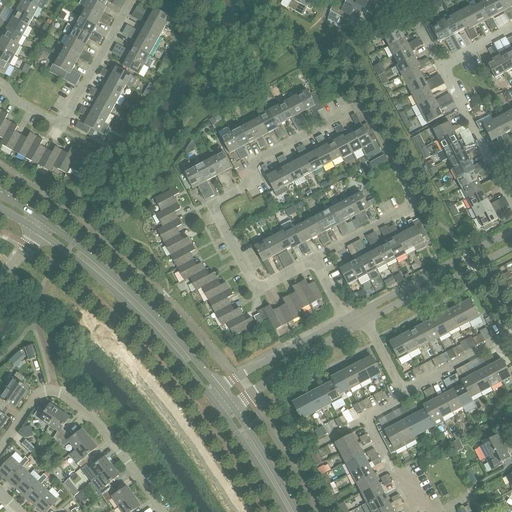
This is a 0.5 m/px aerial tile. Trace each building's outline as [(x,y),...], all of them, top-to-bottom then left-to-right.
[(39,7),(25,0),(22,0),(20,5),(11,0),(9,0),(8,3),(33,17),(39,7)] [(106,8),(104,6),(104,7),(91,0),(87,0),(83,8),(85,9),(110,23),(112,19),(103,14),(106,8)] [(291,0),(287,8),(295,12),(301,0),(291,0)] [(307,8),(311,11),(317,0),(301,0),(295,12),(303,16),(307,8)] [(355,0),(346,0),(344,4),(362,14),(365,10),(373,14),(377,7),(364,0),(356,0),(355,0)] [(490,0),(486,0),(480,4),(493,29),(497,27),(492,18),(498,15),(490,0)] [(508,10),(502,0),(490,0),(498,15),(504,11),(509,21),(511,19),(511,18),(509,12),(508,10)] [(511,8),(511,7),(511,0),(502,0),(508,10),(511,8)] [(28,26),(33,17),(8,3),(6,6),(16,12),(12,18),(28,26)] [(358,21),(362,14),(344,4),(342,8),(334,3),(330,11),(348,21),(350,17),(358,21)] [(490,31),(493,29),(480,4),(471,8),(471,9),(479,25),(485,21),(490,31)] [(473,28),(479,25),(471,9),(471,8),(470,6),(460,12),(468,28),(469,30),(473,28)] [(109,26),(110,23),(85,9),(80,18),(96,27),(99,21),(109,26)] [(143,16),(164,28),(170,18),(154,9),(151,14),(146,11),(143,16)] [(460,12),(450,17),(459,33),(465,29),(468,28),(460,12)] [(159,37),(164,28),(143,16),(141,21),(146,24),(144,29),(159,37)] [(441,22),(452,43),(457,41),(454,35),(459,33),(450,17),(441,22)] [(0,23),(23,36),(28,26),(12,18),(9,24),(0,18),(0,23)] [(80,18),(75,28),(100,41),(102,38),(93,33),(96,27),(80,18)] [(447,46),(452,43),(441,22),(431,27),(429,23),(424,26),(434,44),(434,45),(439,42),(439,43),(444,40),(447,46)] [(2,36),(18,45),(23,36),(0,23),(0,27),(5,30),(2,36)] [(374,32),(378,39),(383,36),(389,46),(405,38),(401,32),(399,28),(388,34),(384,27),(384,26),(379,29),(374,32)] [(98,45),(100,41),(75,28),(70,37),(85,46),(89,40),(98,45)] [(135,30),(133,35),(154,47),(159,37),(144,29),(141,33),(135,30)] [(154,47),(133,35),(130,40),(136,43),(133,48),(149,56),(154,47)] [(0,47),(15,56),(20,46),(18,45),(2,36),(0,40),(0,47)] [(70,37),(65,47),(90,60),(91,57),(82,52),(85,46),(70,37)] [(405,38),(389,46),(394,56),(410,47),(408,44),(405,38)] [(410,47),(394,56),(399,65),(415,57),(412,52),(415,51),(414,49),(421,46),(423,44),(422,41),(419,42),(412,46),(410,47)] [(511,69),(511,64),(506,52),(500,56),(495,46),(491,48),(504,73),(511,69)] [(0,59),(10,65),(15,56),(0,47),(0,59)] [(90,60),(65,47),(60,56),(75,65),(78,59),(88,64),(90,60)] [(125,50),(122,54),(144,66),(149,56),(133,48),(130,53),(125,50)] [(504,73),(491,48),(488,50),(493,59),(486,63),(494,79),(504,73)] [(144,66),(122,54),(120,59),(125,62),(122,67),(138,75),(144,66)] [(49,71),(63,79),(76,86),(81,76),(72,71),(75,65),(60,56),(55,65),(53,64),(49,71)] [(417,62),(415,57),(399,65),(396,66),(402,76),(417,68),(422,65),(429,61),(427,58),(421,61),(420,60),(417,62)] [(0,72),(4,75),(10,65),(0,59),(0,72)] [(103,69),(101,72),(126,86),(132,89),(137,79),(115,67),(112,74),(103,69)] [(417,68),(402,76),(406,85),(422,77),(419,71),(417,68)] [(108,81),(105,87),(120,95),(126,86),(101,72),(99,76),(108,81)] [(422,77),(406,85),(412,95),(433,84),(431,79),(425,82),(422,77)] [(92,88),(90,91),(115,105),(120,95),(105,87),(101,93),(92,88)] [(412,95),(417,104),(432,96),(430,91),(427,87),(412,95)] [(297,96),(305,111),(310,109),(313,114),(323,109),(322,106),(315,92),(309,95),(307,90),(297,96)] [(98,99),(94,106),(110,114),(115,105),(90,91),(88,94),(98,99)] [(300,113),(305,111),(297,96),(287,100),(295,116),(297,119),(298,122),(303,119),(300,113)] [(422,114),(443,103),(441,98),(435,101),(432,96),(417,104),(422,114)] [(284,102),(277,105),(286,121),(291,119),(295,116),(287,100),(284,102)] [(446,108),(443,103),(422,114),(427,124),(443,116),(440,111),(446,108)] [(280,124),(286,121),(277,105),(268,110),(276,126),(277,128),(281,126),(280,124)] [(105,124),(110,114),(94,106),(91,111),(82,106),(80,110),(105,124)] [(105,124),(80,110),(78,113),(87,118),(84,124),(78,121),(75,127),(87,134),(90,128),(99,133),(105,124)] [(258,115),(259,118),(260,117),(268,133),(274,130),(277,128),(276,126),(268,110),(258,115)] [(511,110),(502,115),(511,131),(510,131),(511,134),(511,133),(511,110)] [(0,137),(2,139),(11,123),(5,120),(8,115),(2,111),(0,114),(0,137)] [(511,131),(502,115),(493,120),(504,142),(509,139),(506,134),(510,131),(511,131)] [(262,136),(268,133),(260,117),(259,118),(250,122),(258,138),(262,136)] [(508,148),(504,142),(493,120),(483,125),(480,120),(479,119),(475,122),(480,130),(484,128),(491,141),(496,139),(499,144),(503,151),(508,148)] [(258,138),(250,122),(240,127),(249,143),(255,140),(260,150),(263,148),(260,141),(258,138)] [(438,140),(464,127),(462,123),(452,128),(449,122),(433,130),(438,140)] [(11,123),(2,139),(0,142),(0,144),(12,151),(21,135),(15,132),(18,127),(11,123)] [(358,131),(353,133),(362,149),(372,144),(371,142),(375,139),(372,132),(367,135),(363,128),(360,123),(355,125),(358,131)] [(344,138),(352,154),(362,149),(353,133),(348,136),(341,124),(337,126),(341,133),(342,136),(343,136),(344,138)] [(240,127),(231,132),(244,158),(248,156),(243,146),(249,143),(240,127)] [(443,150),(459,141),(456,135),(465,130),(464,127),(438,140),(443,150)] [(239,148),(231,132),(221,137),(221,138),(229,154),(236,150),(239,148)] [(21,135),(12,151),(25,158),(37,137),(30,133),(27,139),(21,135)] [(332,161),(341,156),(333,141),(327,144),(322,135),(318,136),(323,146),(332,161)] [(339,138),(333,141),(341,156),(342,159),(352,154),(344,138),(343,136),(342,136),(339,138)] [(38,165),(46,149),(40,146),(43,140),(37,137),(25,158),(38,165)] [(443,150),(448,159),(474,146),(472,142),(462,147),(459,141),(443,150)] [(231,168),(223,152),(220,145),(209,151),(213,157),(221,173),(226,171),(231,168)] [(320,148),(314,151),(322,166),(332,161),(323,146),(320,148)] [(448,159),(453,168),(469,160),(466,154),(476,149),(474,146),(448,159)] [(46,149),(38,165),(50,172),(53,166),(62,151),(56,147),(53,153),(46,149)] [(53,166),(66,173),(77,152),(71,149),(68,154),(62,151),(53,166)] [(82,175),(93,154),(87,150),(84,156),(77,152),(66,173),(69,168),(82,175)] [(313,171),(322,166),(314,151),(308,154),(304,156),(313,171)] [(281,168),(276,171),(284,187),(294,181),(285,166),(284,163),(280,156),(277,158),(280,164),(279,165),(281,168)] [(301,157),(295,161),(303,176),(307,174),(313,171),(304,156),(301,157)] [(213,157),(203,162),(212,178),(217,176),(221,173),(213,157)] [(378,159),(370,164),(372,169),(379,165),(381,164),(378,159)] [(456,180),(484,165),(482,161),(472,166),(469,160),(453,168),(451,169),(456,180)] [(294,181),(303,176),(295,161),(289,164),(285,166),(294,181)] [(207,181),(212,178),(203,162),(194,167),(202,183),(207,181)] [(287,192),(284,187),(276,171),(272,173),(271,173),(270,171),(268,170),(265,164),(261,166),(266,176),(274,192),(277,197),(287,192)] [(484,165),(456,180),(461,188),(477,180),(474,175),(486,168),(484,165)] [(202,183),(194,167),(191,169),(184,172),(185,174),(192,187),(192,189),(198,186),(202,183)] [(192,187),(185,174),(179,177),(186,190),(192,187)] [(480,185),(477,180),(461,188),(466,199),(482,190),(480,185)] [(179,193),(176,187),(154,198),(161,211),(177,203),(174,196),(179,193)] [(466,199),(471,208),(487,200),(485,195),(482,190),(466,199)] [(351,197),(364,223),(368,221),(363,212),(369,208),(361,192),(351,197)] [(361,225),(364,223),(351,197),(341,202),(350,219),(356,216),(361,225)] [(487,200),(471,208),(477,218),(492,209),(490,205),(487,200)] [(341,202),(332,208),(340,224),(341,226),(345,233),(349,231),(344,222),(350,219),(341,202)] [(156,213),(162,226),(178,218),(175,212),(180,209),(177,203),(161,211),(156,213)] [(332,208),(322,213),(331,229),(337,225),(340,224),(332,208)] [(482,228),(483,227),(484,231),(493,226),(491,223),(498,219),(495,214),(492,209),(477,218),(482,228)] [(331,229),(322,213),(313,218),(326,243),(330,241),(325,232),(331,229)] [(157,229),(164,242),(179,234),(176,227),(182,224),(178,218),(162,226),(157,229)] [(323,245),(326,243),(313,218),(303,223),(312,239),(317,236),(323,245)] [(419,220),(413,223),(409,224),(411,228),(405,231),(413,247),(416,252),(426,247),(422,239),(427,236),(419,220)] [(306,242),(312,239),(303,223),(294,228),(302,244),(306,242)] [(304,255),(307,253),(303,246),(302,244),(294,228),(293,225),(283,231),(291,246),(291,247),(292,249),(299,246),(304,255)] [(394,225),(391,227),(404,252),(413,247),(405,231),(399,234),(394,225)] [(406,254),(404,252),(391,227),(387,229),(392,238),(386,241),(387,244),(387,243),(396,259),(406,254)] [(287,249),(291,247),(291,246),(283,231),(273,236),(282,252),(287,249)] [(170,255),(192,244),(188,237),(183,240),(179,234),(164,242),(170,255)] [(268,259),(272,257),(264,241),(262,236),(252,241),(254,246),(266,268),(271,265),(268,259)] [(272,237),(264,241),(272,257),(277,254),(282,252),(273,236),(272,237)] [(373,251),(368,254),(376,270),(386,264),(378,249),(376,246),(375,243),(370,245),(373,251)] [(386,264),(396,259),(387,243),(387,244),(382,246),(378,249),(386,264)] [(192,244),(170,255),(177,268),(193,259),(190,253),(195,250),(192,244)] [(357,280),(367,275),(356,253),(351,244),(346,247),(354,261),(349,264),(357,280)] [(367,275),(376,270),(368,254),(363,256),(360,251),(356,253),(367,275)] [(278,257),(285,269),(289,266),(285,257),(283,254),(278,257)] [(193,259),(177,268),(184,281),(189,278),(205,269),(202,263),(196,266),(193,259)] [(347,285),(357,280),(349,264),(344,266),(339,269),(347,285)] [(205,269),(189,278),(196,291),(202,288),(217,279),(214,273),(208,276),(205,269)] [(386,288),(396,283),(392,276),(383,281),(386,288)] [(217,279),(202,288),(208,300),(229,289),(226,283),(221,285),(217,279)] [(305,280),(299,283),(310,305),(323,298),(315,282),(308,285),(305,280)] [(297,311),(310,305),(299,283),(292,287),(295,292),(289,295),(297,311)] [(229,289),(208,300),(215,313),(231,304),(227,298),(233,295),(229,289)] [(300,317),(297,311),(289,295),(282,299),(285,304),(279,307),(287,324),(300,317)] [(459,305),(469,322),(479,317),(470,299),(459,305)] [(231,304),(215,313),(222,326),(227,323),(243,314),(239,308),(234,311),(231,304)] [(274,330),(287,324),(279,307),(273,311),(270,305),(263,309),(274,330)] [(459,305),(449,310),(459,328),(469,322),(459,305)] [(439,316),(449,333),(459,328),(449,310),(439,316)] [(234,336),(255,325),(252,318),(246,321),(243,314),(227,323),(234,336)] [(439,316),(429,321),(439,338),(449,333),(439,316)] [(439,338),(429,321),(419,326),(428,344),(439,338)] [(419,326),(409,332),(419,349),(428,344),(419,326)] [(409,332),(399,337),(408,355),(419,349),(409,332)] [(408,355),(399,337),(389,342),(398,360),(408,355)] [(456,347),(460,354),(464,351),(461,344),(456,347)] [(31,346),(25,348),(29,360),(35,358),(31,346)] [(450,359),(460,354),(456,347),(446,352),(450,359)] [(371,356),(362,361),(371,379),(380,374),(371,356)] [(491,365),(501,382),(511,377),(502,359),(491,365)] [(362,361),(352,367),(361,384),(371,379),(362,361)] [(491,365),(481,370),(490,388),(501,382),(491,365)] [(361,384),(352,367),(341,372),(351,389),(361,384)] [(471,376),(480,393),(490,388),(481,370),(471,376)] [(330,378),(332,381),(340,395),(351,389),(341,372),(330,378)] [(17,373),(7,388),(22,398),(28,389),(21,384),(25,378),(17,373)] [(461,381),(463,384),(471,398),(480,393),(471,376),(461,381)] [(323,386),(332,404),(342,398),(340,395),(332,381),(323,386)] [(473,402),(471,398),(463,384),(452,390),(462,408),(473,402)] [(323,386),(312,392),(322,409),(332,404),(323,386)] [(22,398),(7,388),(1,397),(0,396),(0,404),(5,408),(8,404),(15,409),(22,398)] [(452,390),(442,395),(451,413),(462,408),(452,390)] [(382,391),(378,393),(382,400),(386,398),(382,391)] [(312,392),(302,397),(312,415),(322,409),(312,392)] [(382,400),(378,393),(374,396),(378,403),(382,400)] [(441,418),(451,413),(442,395),(432,401),(441,418)] [(312,415),(302,397),(292,403),(301,420),(312,415)] [(422,406),(424,409),(434,427),(443,422),(442,422),(443,422),(441,418),(432,401),(422,406)] [(1,414),(5,408),(0,404),(0,427),(2,428),(9,419),(1,414)] [(34,416),(49,427),(60,411),(50,405),(45,412),(39,408),(34,416)] [(434,427),(424,409),(415,414),(424,432),(434,427)] [(69,418),(60,411),(49,427),(57,432),(53,438),(58,443),(67,433),(62,429),(69,418)] [(415,414),(405,420),(414,437),(424,432),(415,414)] [(504,431),(511,427),(507,419),(500,423),(504,431)] [(405,420),(394,425),(406,446),(416,441),(414,437),(405,420)] [(33,435),(31,425),(23,427),(20,432),(25,437),(33,435)] [(406,446),(394,425),(379,433),(390,455),(406,446)] [(69,443),(75,450),(90,439),(82,429),(72,438),(67,433),(58,443),(63,447),(69,443)] [(504,447),(502,445),(498,437),(500,436),(500,437),(504,434),(502,430),(495,434),(495,436),(489,439),(490,441),(483,445),(479,447),(486,459),(496,453),(495,451),(504,447)] [(335,443),(340,453),(358,443),(353,434),(335,443)] [(97,448),(90,439),(75,450),(81,458),(76,463),(81,469),(90,461),(87,456),(97,448)] [(22,445),(31,453),(35,449),(26,440),(22,445)] [(496,453),(486,459),(492,470),(503,465),(502,463),(510,458),(505,449),(506,448),(511,446),(508,442),(502,445),(504,447),(495,451),(496,453)] [(363,454),(358,443),(340,453),(346,463),(363,454)] [(351,473),(369,464),(363,454),(346,463),(351,473)] [(11,457),(0,468),(0,474),(4,478),(5,477),(7,479),(6,481),(20,466),(19,464),(11,457)] [(91,470),(97,478),(112,466),(105,457),(94,466),(90,461),(81,469),(85,475),(91,470)] [(405,467),(413,462),(411,458),(402,463),(405,467)] [(10,483),(16,489),(30,474),(22,468),(26,464),(22,461),(21,462),(19,464),(20,466),(6,481),(8,480),(11,482),(10,483)] [(374,474),(369,464),(351,473),(356,483),(374,474)] [(119,476),(112,466),(97,478),(104,486),(98,491),(102,496),(112,489),(109,484),(119,476)] [(30,474),(16,489),(22,495),(23,494),(26,497),(24,498),(39,483),(37,481),(30,474)] [(379,484),(374,474),(356,483),(362,494),(379,484)] [(28,501),(34,507),(48,492),(41,485),(44,481),(40,478),(37,481),(39,483),(24,498),(25,498),(26,497),(29,500),(28,501)] [(385,495),(379,484),(362,494),(367,504),(385,495)] [(443,484),(437,487),(443,498),(449,495),(443,484)] [(112,499),(118,507),(134,497),(127,487),(116,495),(112,489),(102,496),(106,503),(112,499)] [(46,511),(57,501),(48,492),(34,507),(39,511),(40,511),(41,511),(46,511)] [(376,511),(390,505),(385,495),(367,504),(371,511),(376,511)] [(131,511),(140,506),(134,497),(118,507),(121,511),(131,511)]
